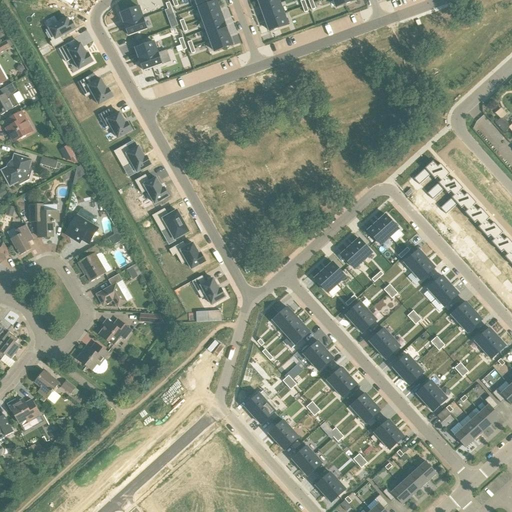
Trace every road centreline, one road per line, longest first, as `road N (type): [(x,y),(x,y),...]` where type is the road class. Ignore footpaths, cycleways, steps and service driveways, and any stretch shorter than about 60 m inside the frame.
road 1 (residential): [(282,275),(384,188),(511,323)]
road 2 (track): [(22,511),(251,300)]
road 3 (residential): [(473,483),(282,275)]
road 4 (residential): [(251,300),(139,109)]
road 5 (residential): [(56,351),(87,313),(61,268),(44,262),(0,287)]
road 6 (unclassified): [(511,65),(456,121),(511,187)]
road 7 (residential): [(313,511),(216,405)]
road 8 (residential): [(216,405),(118,499)]
road 9 (residential): [(139,109),(261,64)]
road 10 (residential): [(261,64),(381,21)]
road 11 (residential): [(139,109),(94,19),(106,0)]
